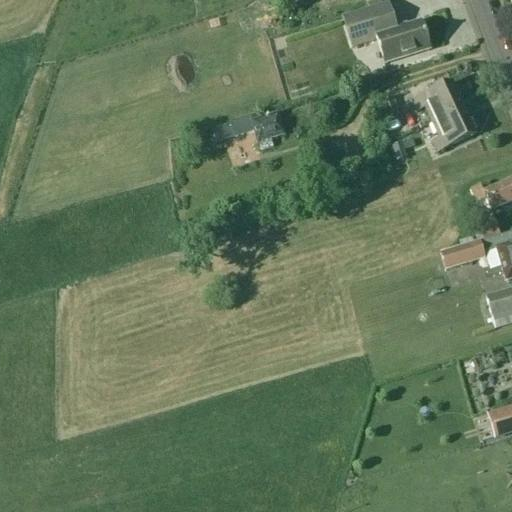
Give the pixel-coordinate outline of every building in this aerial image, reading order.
[(312,0),(311,0),(284,0),(287,8),(312,0)] [(396,30),(388,4),(342,19),(352,49),(376,41),(384,66),(430,51),(420,22),(396,30)] [(422,110),(430,126),(462,111),(450,85),(411,103),(416,113),(422,110)] [(393,99),(378,104),(384,123),(397,119),(395,113),(397,113),(393,99)] [(462,111),(430,126),(437,140),(430,143),(435,154),(474,136),(462,111)] [(247,120),(228,126),(211,131),(216,146),(252,134),(258,153),(272,148),(270,141),(282,137),(275,116),(249,125),(247,120)] [(406,160),(402,144),(391,147),(396,163),(406,160)] [(489,212),(511,201),(511,181),(482,194),(479,187),(469,192),(475,205),(484,201),(489,212)] [(483,242),(499,236),(493,219),(477,224),(483,242)] [(511,233),(482,243),(486,255),(499,251),(508,282),(511,280),(511,233)] [(485,261),(479,242),(439,254),(444,273),(485,261)] [(511,325),(511,290),(484,298),(494,331),(511,325)] [(511,436),(511,407),(486,416),(494,442),(511,436)]
